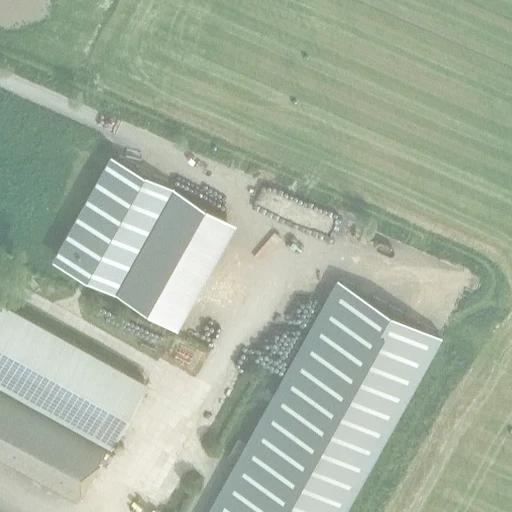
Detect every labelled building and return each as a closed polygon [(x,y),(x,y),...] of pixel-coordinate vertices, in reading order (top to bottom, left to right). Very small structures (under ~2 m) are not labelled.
[(119,155),(60,261),(115,292),(174,185),(119,155)] [(174,186),(115,291),(168,320),(226,215),(174,186)] [(338,511),(438,332),(340,278),(210,511),(338,511)] [(144,379),(2,300),(0,304),(0,382),(108,442),(144,379)] [(0,455),(76,498),(104,449),(0,390),(0,455)]
